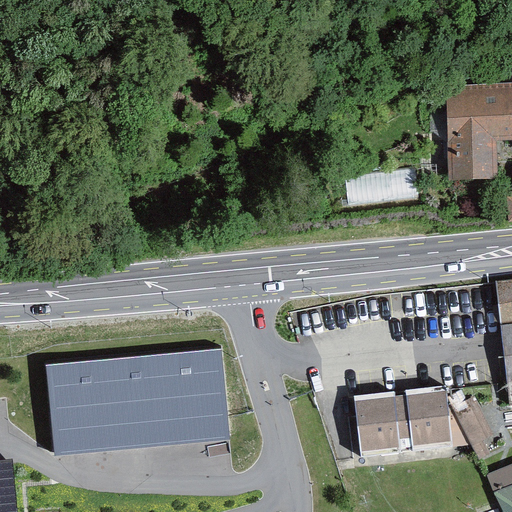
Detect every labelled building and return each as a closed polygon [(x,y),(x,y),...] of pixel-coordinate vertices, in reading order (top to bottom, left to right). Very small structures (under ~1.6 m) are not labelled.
[(511,86),(448,89),(450,185),(500,183),(499,145),(511,145),(511,86)] [(498,204),(499,220),(510,219),(511,228),(511,227),(511,194),(509,195),(510,203),(498,204)] [(511,283),(495,285),(509,410),(511,410),(511,283)] [(231,439),(223,350),(46,366),(54,455),(231,439)] [(472,450),(495,439),(471,389),(448,400),(472,450)] [(443,392),(349,401),(354,457),(448,449),(443,392)] [(17,511),(13,463),(0,464),(0,511),(17,511)] [(511,463),(488,471),(494,489),(511,483),(511,463)] [(511,511),(511,483),(494,489),(505,511),(511,511)]
